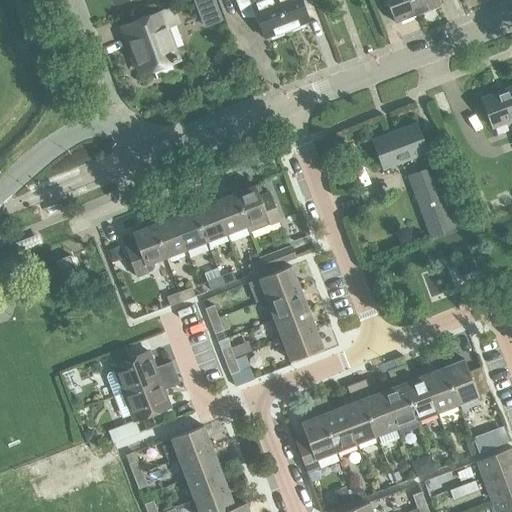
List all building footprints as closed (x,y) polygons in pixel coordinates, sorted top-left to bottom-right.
[(191,0),(203,27),(224,18),(216,0),(191,0)] [(286,30),(274,0),(235,0),(241,15),(253,10),(264,38),(286,30)] [(274,0),(286,30),(308,21),(299,0),(274,0)] [(385,0),(394,23),(416,14),(410,0),(385,0)] [(410,0),(416,14),(438,6),(435,0),(410,0)] [(139,73),(179,58),(168,29),(180,24),(174,9),(122,28),(139,73)] [(492,127),(511,119),(511,86),(481,99),(492,127)] [(382,168),(415,156),(425,152),(415,124),(372,140),(382,168)] [(430,237),(451,229),(455,228),(432,166),(406,177),(430,237)] [(247,225),(246,225),(249,232),(280,220),(269,192),(259,196),(255,185),(234,193),(247,225)] [(226,233),(246,225),(247,225),(234,193),(214,201),(226,233)] [(206,241),(226,233),(214,201),(193,208),(206,241)] [(185,249),(206,241),(193,208),(173,216),(185,249)] [(153,224),(165,257),(185,249),(173,216),(153,224)] [(153,261),(165,257),(153,224),(132,232),(138,250),(127,254),(136,277),(152,270),(154,265),(153,261)] [(260,260),(264,269),(294,258),(290,247),(259,258),(260,260)] [(70,255),(56,260),(62,276),(75,270),(70,256),(70,255)] [(251,274),(264,269),(260,260),(247,265),(251,274)] [(266,298),(298,286),(291,266),(258,278),(266,298)] [(219,276),(223,285),(235,280),(232,271),(219,276)] [(210,290),(223,285),(219,276),(207,281),(210,290)] [(274,319),(306,307),(298,286),(266,298),(274,319)] [(179,292),(182,301),(194,296),(191,287),(179,292)] [(169,305),(182,301),(179,292),(166,296),(169,305)] [(209,321),(218,317),(213,305),(204,308),(209,321)] [(282,340),(314,327),(306,307),(274,319),(282,340)] [(218,317),(209,321),(214,333),(223,330),(218,317)] [(314,327),(282,340),(290,361),(322,348),(314,327)] [(247,341),(231,347),(235,357),(251,351),(247,341)] [(230,349),(230,347),(229,345),(220,349),(225,362),(234,358),(230,349)] [(452,363),(446,348),(437,351),(457,404),(488,392),(479,368),(469,372),(464,359),(452,363)] [(112,396),(122,392),(122,393),(176,373),(171,361),(154,367),(148,351),(111,365),(114,371),(107,373),(106,377),(112,396)] [(437,411),(457,404),(437,351),(427,355),(433,371),(422,375),(437,411)] [(234,358),(225,362),(234,386),(254,379),(244,354),(234,358)] [(437,411),(422,375),(411,379),(405,363),(396,367),(416,419),(437,411)] [(396,427),(416,419),(396,367),(387,370),(393,386),(382,390),(396,427)] [(132,421),(134,420),(169,407),(163,389),(180,383),(176,373),(122,393),(132,421)] [(396,427),(382,390),(371,395),(365,379),(355,383),(376,435),(396,427)] [(355,443),(376,435),(355,383),(346,386),(352,402),(341,406),(355,443)] [(355,443),(341,406),(330,410),(324,395),(315,398),(335,451),(355,443)] [(315,458),(335,451),(315,398),(305,402),(312,418),(300,422),(305,435),(294,439),(306,472),(319,467),(315,458)] [(178,458),(210,445),(203,425),(170,438),(178,458)] [(86,441),(87,440),(95,437),(92,429),(84,432),(83,432),(86,441)] [(470,454),(482,450),(478,440),(466,444),(470,454)] [(186,479),(218,466),(210,445),(178,458),(186,479)] [(484,482),(511,471),(511,447),(476,461),(484,482)] [(416,475),(434,468),(428,455),(411,462),(416,475)] [(133,475),(142,472),(137,460),(128,463),(133,475)] [(193,498),(226,486),(218,466),(186,479),(193,498)] [(492,504),(511,496),(511,471),(484,482),(492,504)] [(133,475),(138,488),(147,485),(142,472),(133,475)] [(465,494),(478,489),(474,480),(462,485),(465,494)] [(453,499),(465,494),(462,485),(449,490),(453,499)] [(221,511),(234,507),(234,506),(226,486),(193,498),(198,511),(221,511)] [(417,507),(426,504),(421,491),(412,495),(417,507)] [(495,511),(511,511),(511,496),(492,504),(495,511)] [(146,511),(157,511),(153,500),(144,504),(146,511)] [(248,511),(245,502),(234,506),(234,507),(221,511),(248,511)] [(372,511),(368,502),(341,511),(372,511)]
